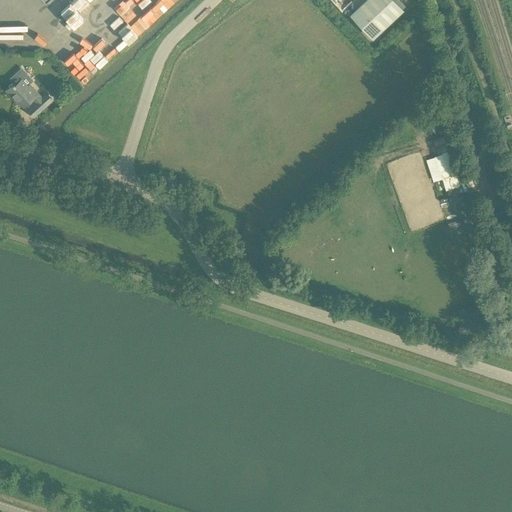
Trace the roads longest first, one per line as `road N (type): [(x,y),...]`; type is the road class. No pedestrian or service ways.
road 1 (unclassified): [(511,377),(231,288),(174,211),(119,183)]
road 2 (track): [(511,265),(433,0)]
road 3 (unclassified): [(119,183),(161,55),(213,0)]
road 4 (unclassified): [(119,183),(0,144)]
